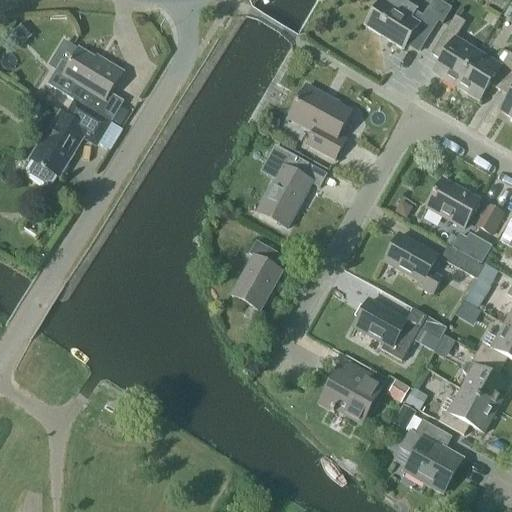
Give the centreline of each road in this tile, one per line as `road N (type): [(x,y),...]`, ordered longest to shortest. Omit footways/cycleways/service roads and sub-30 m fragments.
road 1 (residential): [(310,364),(279,349),(412,114),(511,171)]
road 2 (unclassified): [(0,367),(174,75),(188,31),(184,0)]
